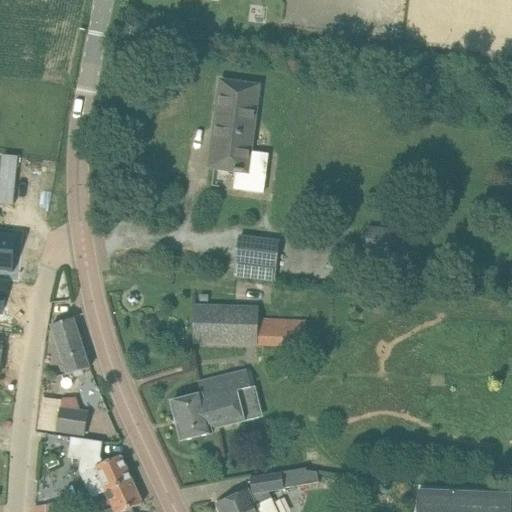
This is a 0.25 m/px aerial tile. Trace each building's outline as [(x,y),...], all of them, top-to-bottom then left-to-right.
[(234,190),(263,193),(268,155),(250,152),(259,86),(221,81),(210,168),(237,172),(234,190)] [(0,193),(1,194),(11,123),(0,121),(0,193)] [(368,228),(366,261),(402,264),(404,231),(368,228)] [(0,266),(10,267),(13,240),(0,238),(0,266)] [(232,267),(275,272),(278,244),(235,239),(232,267)] [(259,309),(194,306),(193,343),(305,346),(306,322),(258,321),(259,309)] [(52,327),(68,375),(90,368),(74,319),(52,327)] [(201,395),(171,403),(181,442),(212,434),(211,430),(246,421),(238,392),(252,389),(247,371),(198,383),(201,395)] [(62,400),(42,397),(37,430),(85,437),(88,412),(60,408),(62,400)] [(81,459),(91,461),(100,457),(101,457),(103,443),(71,437),(68,457),(81,459)] [(92,499),(106,493),(132,481),(121,457),(103,464),(100,457),(91,461),(81,459),(79,472),(92,499)] [(306,469),(281,473),(283,487),(283,489),(319,483),(317,473),(307,471),(306,469)] [(277,511),(269,491),(283,489),(283,487),(281,473),(251,478),(253,489),(248,491),(217,505),(220,511),(277,511)] [(132,481),(106,493),(113,508),(105,511),(133,511),(132,509),(142,504),(132,481)] [(511,511),(511,495),(418,492),(417,511),(511,511)]
